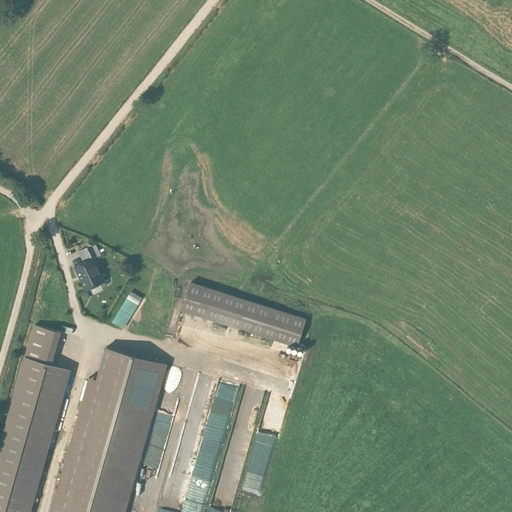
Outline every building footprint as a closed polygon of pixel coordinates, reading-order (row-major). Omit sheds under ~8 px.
[(87,244),(70,250),(86,292),(102,286),(87,244)] [(190,283),(181,312),(297,349),(306,320),(190,283)] [(124,327),(143,297),(132,290),(113,321),(124,327)] [(112,320),(127,296),(122,293),(107,317),(112,320)] [(35,324),(26,356),(52,363),(61,331),(35,324)] [(125,511),(167,365),(105,348),(96,381),(88,379),(50,511),(125,511)] [(30,511),(71,369),(52,363),(26,356),(0,449),(0,511),(3,511),(30,511)] [(166,429),(165,429),(169,419),(159,416),(151,439),(162,443),(166,429)] [(148,508),(151,498),(138,494),(136,502),(142,504),(141,507),(148,508)] [(229,511),(233,498),(228,497),(226,504),(212,500),(209,511),(229,511)]
